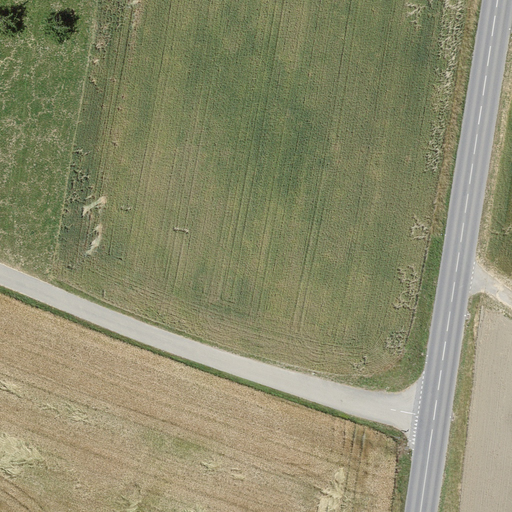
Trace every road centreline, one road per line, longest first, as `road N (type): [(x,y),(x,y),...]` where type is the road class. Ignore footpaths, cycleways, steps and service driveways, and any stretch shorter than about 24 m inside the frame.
road 1 (tertiary): [(505,0),(433,511)]
road 2 (track): [(0,272),(439,443)]
